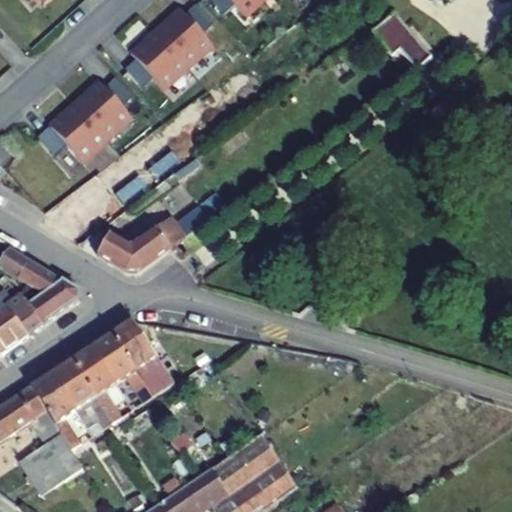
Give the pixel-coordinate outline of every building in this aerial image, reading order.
[(230,0),(245,16),(262,0),(230,0)] [(133,54),(164,89),(213,44),(182,10),(133,54)] [(417,73),(432,60),(395,16),(372,35),(392,59),(400,53),(417,73)] [(102,83),(52,127),(83,162),(133,117),(102,83)] [(166,150),(158,139),(137,155),(145,166),(166,150)] [(139,276),(209,224),(199,210),(177,226),(173,220),(157,232),(157,231),(132,250),(111,237),(98,258),(127,276),(139,276)] [(0,270),(29,289),(40,270),(0,246),(0,270)] [(22,300),(43,328),(79,303),(79,294),(40,270),(29,289),(22,300)] [(22,300),(12,305),(5,295),(0,298),(0,304),(28,339),(43,328),(22,300)] [(0,358),(28,339),(0,304),(0,358)] [(112,338),(153,401),(162,395),(145,369),(157,361),(133,325),(112,338)] [(143,407),(153,401),(112,338),(92,351),(116,388),(127,381),(143,407)] [(72,365),(112,427),(122,421),(113,408),(124,401),(116,388),(92,351),(72,365)] [(103,433),(112,427),(72,365),(52,378),(76,415),(87,433),(98,426),(103,433)] [(71,453),(80,447),(64,422),(76,415),(52,378),(31,391),(71,453)] [(0,411),(0,445),(31,425),(46,448),(19,465),(41,499),(82,474),(69,454),(71,453),(31,391),(0,411)] [(98,426),(87,433),(92,440),(103,433),(98,426)] [(183,436),(172,444),(179,455),(191,447),(183,436)] [(203,511),(211,507),(213,511),(269,511),(297,494),(262,438),(159,508),(152,511),(203,511)] [(230,441),(220,448),(227,459),(237,452),(230,441)] [(176,481),(165,489),(171,498),(182,490),(176,481)] [(136,511),(144,507),(137,498),(127,504),(132,511),(136,511)]
